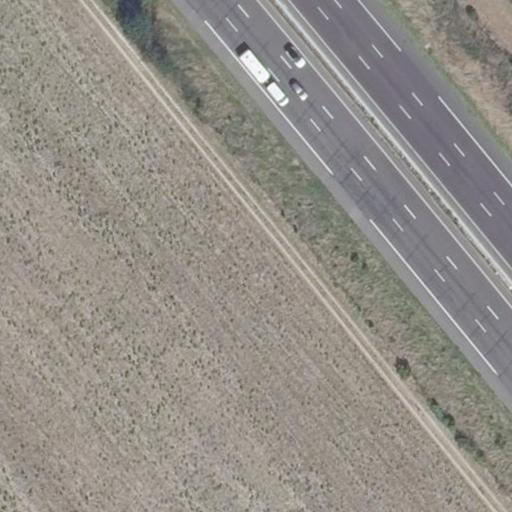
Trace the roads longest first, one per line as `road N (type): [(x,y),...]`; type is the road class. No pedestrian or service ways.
road 1 (motorway): [(210,0),(511,358)]
road 2 (motorway): [(511,229),(320,0)]
